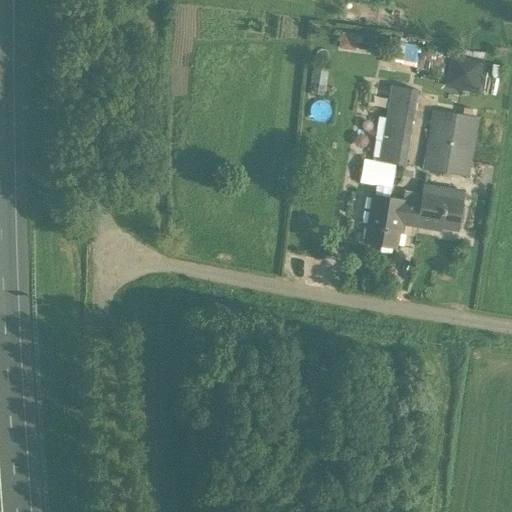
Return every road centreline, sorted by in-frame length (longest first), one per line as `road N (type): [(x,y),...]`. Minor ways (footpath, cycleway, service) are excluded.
road 1 (unclassified): [(108,253),(511,327)]
road 2 (motorway): [(9,511),(0,335)]
